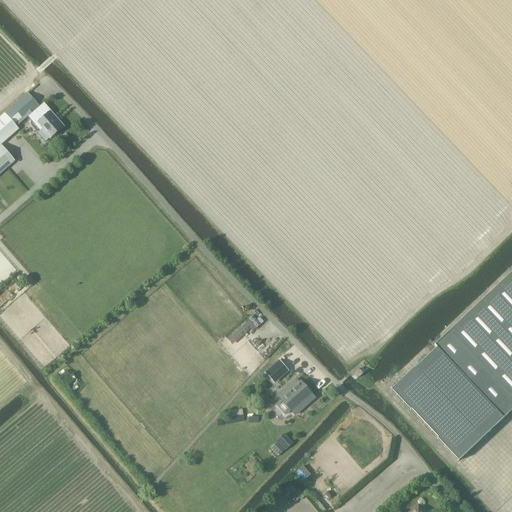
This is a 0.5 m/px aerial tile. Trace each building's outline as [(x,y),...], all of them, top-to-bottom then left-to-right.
[(1,146),(18,130),(15,127),(38,107),(26,94),(0,117),(0,173),(14,161),(1,146)] [(62,128),(49,113),(50,112),(43,104),(28,117),(40,131),(42,129),(50,138),(62,128)] [(511,272),(434,346),(436,348),(415,369),(414,368),(391,390),(410,411),(411,410),(438,438),(437,439),(458,461),(511,410),(511,272)] [(353,374),(357,378),(362,374),(358,369),(353,374)] [(295,378),(276,395),(295,417),(315,398),(300,381),(299,382),(295,378)] [(293,443),(284,434),(276,441),(284,451),(293,443)]
